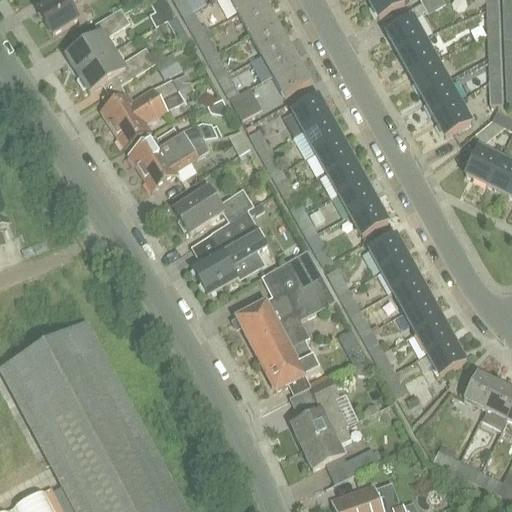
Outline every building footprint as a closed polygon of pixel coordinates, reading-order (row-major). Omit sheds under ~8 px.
[(66,6),(76,0),(59,0),(60,0),(38,14),(52,37),(76,23),(66,6)] [(167,25),(175,21),(163,0),(154,0),(147,4),(154,18),(149,20),(156,32),(167,26),(167,25)] [(172,0),(184,20),(194,15),(185,0),(172,0)] [(227,0),(237,17),(263,3),(261,0),(227,0)] [(378,21),(404,7),(399,0),(367,0),(366,1),(378,21)] [(440,0),(434,0),(421,8),(427,19),(445,9),(440,0)] [(485,0),(486,15),(497,15),(496,0),(485,0)] [(511,0),(501,0),(502,18),(511,17),(511,0)] [(249,38),(275,24),(263,3),(237,17),(249,38)] [(211,23),(231,15),(226,4),(206,13),(211,23)] [(78,77),(114,55),(106,42),(130,27),(120,12),(95,27),(101,37),(66,59),(78,77)] [(195,41),(205,36),(194,15),(184,20),(195,41)] [(487,39),(498,38),(497,15),(486,15),(487,39)] [(503,41),(511,40),(511,17),(502,18),(503,41)] [(190,48),(175,21),(167,25),(167,26),(182,52),(190,48)] [(424,43),(412,22),(386,36),(398,57),(424,43)] [(287,45),(275,24),(249,38),(261,59),(287,45)] [(207,62),(217,57),(205,36),(195,41),(207,62)] [(488,62),(499,62),(498,38),(487,39),(488,62)] [(504,65),(511,64),(511,40),(503,41),(504,65)] [(436,64),(424,43),(398,57),(410,78),(436,64)] [(298,66),(287,45),(261,59),(272,80),(298,66)] [(90,96),(124,74),(130,83),(155,67),(145,52),(121,67),(114,55),(78,77),(90,96)] [(228,78),(217,57),(207,62),(218,83),(228,78)] [(164,84),(181,74),(173,59),(156,69),(164,84)] [(489,86),(500,85),(499,62),(488,62),(489,86)] [(421,99),(447,85),(436,64),(410,78),(421,99)] [(310,87),(298,66),(272,80),(284,101),(310,87)] [(240,98),(228,78),(218,83),(230,104),(240,98)] [(154,107),(178,95),(171,84),(152,94),(133,107),(127,99),(101,116),(113,134),(154,107)] [(433,120),(459,105),(447,85),(421,99),(433,120)] [(500,85),(489,86),(490,110),(501,109),(500,85)] [(125,152),(151,136),(146,128),(167,115),(185,105),(178,95),(154,107),(113,134),(125,152)] [(240,98),(230,104),(241,125),(251,119),(240,98)] [(330,122),(318,101),(292,115),(304,136),(330,122)] [(471,127),(459,105),(433,120),(445,141),(471,127)] [(492,127),(511,136),(511,123),(497,116),(492,127)] [(341,143),(330,122),(304,136),(315,157),(341,143)] [(190,146),(203,141),(198,130),(181,136),(160,150),(155,143),(129,159),(141,177),(190,146)] [(249,141),(261,162),(272,156),(260,135),(249,141)] [(152,195),(178,179),(177,177),(210,154),(208,152),(203,141),(190,146),(141,177),(152,195)] [(327,178),(353,163),(341,143),(315,157),(327,178)] [(488,190),(501,163),(479,152),(466,179),(488,190)] [(272,183),(283,177),(272,156),(261,162),(272,183)] [(364,184),(353,163),(327,178),(338,198),(364,184)] [(509,200),(511,194),(511,168),(501,163),(488,190),(509,200)] [(284,203),(295,197),(283,177),(272,183),(284,203)] [(376,205),(364,184),(338,198),(350,219),(376,205)] [(9,197),(7,189),(0,192),(3,200),(9,197)] [(229,227),(247,215),(254,211),(242,194),(219,209),(208,192),(174,214),(190,238),(222,217),(229,227)] [(0,234),(10,231),(0,197),(0,234)] [(295,224),(306,218),(295,197),(284,203),(295,224)] [(388,226),(376,205),(350,219),(362,240),(388,226)] [(319,213),(309,219),(313,227),(323,221),(319,213)] [(255,265),(252,260),(267,251),(247,215),(229,227),(230,228),(212,240),(219,254),(192,270),(208,298),(236,281),(233,277),(255,265)] [(307,245),(318,238),(306,218),(295,224),(307,245)] [(318,238),(307,245),(319,266),(330,260),(318,238)] [(407,261),(395,240),(369,254),(381,275),(407,261)] [(263,371),(306,347),(311,345),(301,326),(335,308),(308,256),(284,269),(296,290),(237,322),(263,371)] [(419,282),(407,261),(381,275),(393,296),(419,282)] [(328,280),(339,301),(350,295),(339,274),(328,280)] [(430,303),(419,282),(393,296),(404,317),(430,303)] [(351,322),(362,316),(350,295),(339,301),(351,322)] [(442,324),(430,303),(404,317),(416,338),(442,324)] [(362,343),(373,337),(362,316),(351,322),(362,343)] [(428,359),(454,344),(442,324),(416,338),(428,359)] [(187,511),(88,328),(0,376),(0,379),(71,511),(187,511)] [(373,363),(384,357),(373,337),(362,343),(373,363)] [(439,380),(465,366),(454,344),(428,359),(439,380)] [(304,378),(319,370),(306,347),(263,371),(276,395),(289,388),(293,395),(308,387),(304,378)] [(359,349),(346,356),(353,369),(365,362),(359,349)] [(385,384),(396,378),(384,357),(373,363),(385,384)] [(485,415),(498,388),(476,377),(463,404),(485,415)] [(396,378),(385,384),(397,405),(408,399),(396,378)] [(345,432),(346,433),(348,432),(334,403),(340,401),(331,382),(311,392),(322,416),(292,430),(302,452),(333,438),(345,432)] [(506,425),(511,413),(511,394),(498,388),(485,415),(506,425)] [(415,401),(406,406),(410,412),(419,407),(415,401)] [(313,474),(343,460),(339,451),(351,445),(346,433),(345,432),(333,438),(302,452),(313,474)] [(379,468),(372,454),(346,466),(353,481),(379,468)] [(433,465),(455,476),(460,466),(438,455),(433,465)] [(476,487),(481,476),(460,466),(455,476),(476,487)] [(503,487),(502,487),(497,497),(511,504),(511,475),(509,474),(503,487)] [(497,497),(502,487),(481,476),(476,487),(497,497)] [(413,511),(413,510),(405,511),(404,511),(404,509),(395,511),(381,511),(374,489),(332,504),(335,511),(413,511)]
